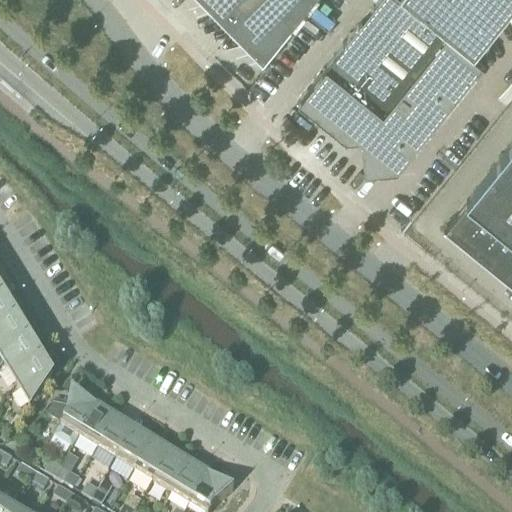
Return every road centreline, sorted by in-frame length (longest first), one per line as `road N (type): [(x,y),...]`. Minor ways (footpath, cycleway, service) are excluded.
road 1 (primary): [(511,440),(0,19)]
road 2 (primary): [(0,55),(511,473)]
road 3 (unclassified): [(511,384),(228,154),(95,0)]
road 4 (residential): [(256,511),(276,485),(79,350),(0,235)]
